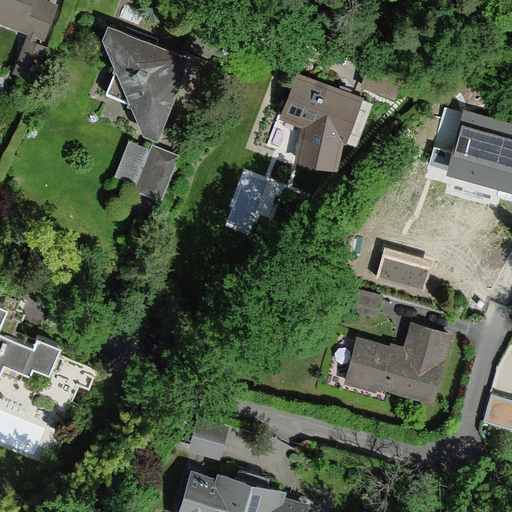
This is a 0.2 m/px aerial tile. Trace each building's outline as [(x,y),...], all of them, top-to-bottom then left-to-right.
[(0,0),(0,19),(45,36),(55,6),(39,0),(0,0)] [(111,26),(107,36),(118,62),(107,91),(135,103),(146,130),(156,133),(179,78),(172,74),(174,68),(178,69),(182,68),(185,62),(183,56),(174,51),(167,51),(162,54),(155,51),(157,45),(111,26)] [(44,47),(27,41),(16,71),(33,77),(44,47)] [(374,59),(364,83),(395,95),(404,71),(374,59)] [(360,98),(298,75),(283,116),(316,128),(313,140),(303,138),(299,156),(333,165),(341,137),(345,138),(360,98)] [(511,138),(466,126),(455,165),(511,181),(511,138)] [(178,155),(154,144),(135,188),(160,198),(178,155)] [(0,293),(12,299),(24,269),(0,258),(0,293)] [(376,314),(381,297),(352,288),(347,306),(376,314)] [(0,370),(2,371),(5,362),(32,373),(35,366),(51,373),(63,344),(39,335),(35,343),(14,335),(21,318),(14,314),(11,318),(5,315),(9,305),(0,301),(0,370)] [(359,340),(353,362),(359,365),(354,383),(373,388),(375,383),(431,398),(449,334),(413,324),(405,353),(359,340)] [(511,422),(511,392),(498,388),(489,415),(511,422)] [(222,459),(231,427),(201,418),(191,451),(222,459)] [(283,490),(221,472),(219,479),(194,472),(182,511),(304,511),(306,505),(281,497),(283,490)]
